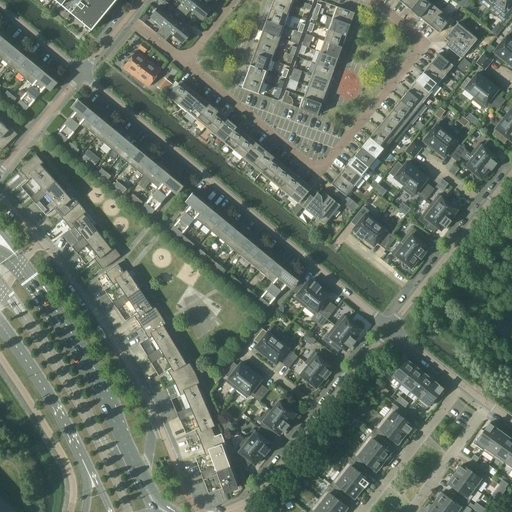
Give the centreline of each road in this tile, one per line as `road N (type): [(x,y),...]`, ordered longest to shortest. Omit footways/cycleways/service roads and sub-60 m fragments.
road 1 (residential): [(183,60),(318,170),(429,43),(376,0)]
road 2 (residential): [(390,327),(81,73)]
road 3 (residential): [(139,471),(156,419),(97,315),(0,195)]
road 4 (secondary): [(139,471),(92,373),(0,240)]
road 5 (residential): [(390,327),(238,508)]
road 6 (secondary): [(0,324),(85,465)]
road 7 (residential): [(460,384),(362,511)]
road 8 (residential): [(410,511),(488,404)]
